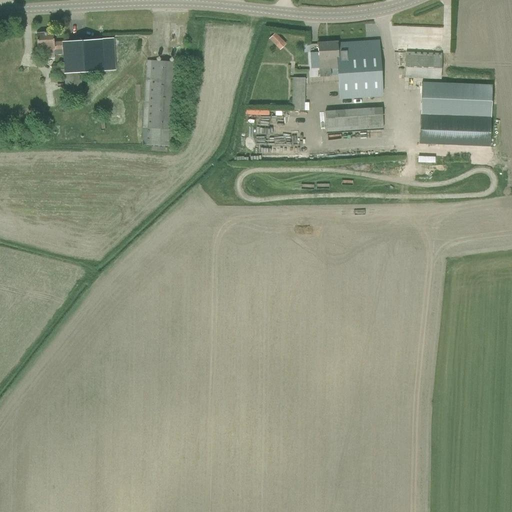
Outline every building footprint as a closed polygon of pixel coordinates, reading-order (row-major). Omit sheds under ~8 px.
[(274,32),(267,39),(275,47),(282,40),(274,32)] [(80,73),(115,70),(113,38),(101,39),(53,42),(53,33),(36,34),(37,49),(42,48),(43,59),(53,59),(53,55),(62,55),(63,65),(63,74),(65,98),(82,97),(80,73)] [(317,43),(317,53),(318,70),(319,77),(330,77),(329,69),(334,69),(338,68),(340,94),(341,100),(381,97),(380,91),(377,51),(377,41),(355,42),(355,44),(347,45),(347,43),(337,43),(337,42),(317,43)] [(405,53),(404,78),(416,78),(440,80),(441,64),(441,54),(405,53)] [(147,60),(143,128),(142,145),(172,146),(177,62),(147,60)] [(63,74),(63,65),(60,66),(50,66),(50,75),(60,74),(63,74)] [(291,110),(307,110),(307,103),(303,103),(304,78),(291,78),(291,103),(291,110)] [(255,115),(254,121),(268,122),(268,107),(244,107),(244,115),(255,115)] [(382,128),(381,107),(324,111),(325,132),(382,128)] [(489,146),(490,118),(419,116),(418,144),(489,146)]
